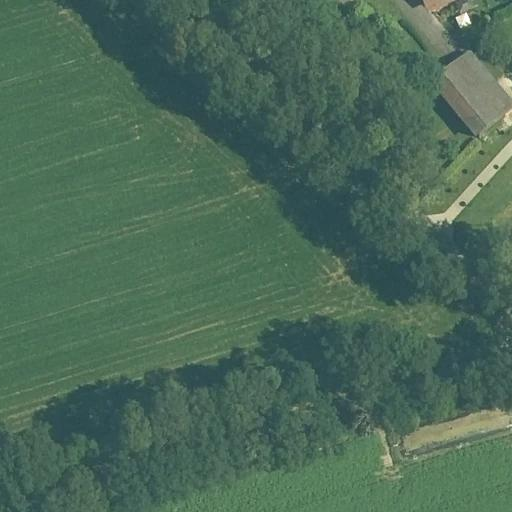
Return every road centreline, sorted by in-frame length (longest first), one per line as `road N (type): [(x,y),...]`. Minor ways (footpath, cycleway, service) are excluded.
road 1 (unclassified): [(511,342),(0,488)]
road 2 (unclassified): [(183,0),(511,306)]
